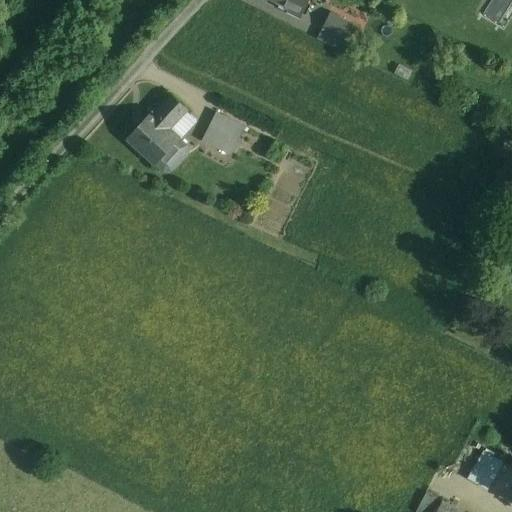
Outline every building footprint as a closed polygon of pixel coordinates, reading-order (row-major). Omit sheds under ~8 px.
[(310,0),(279,0),(291,6),(289,9),(302,16),(310,0)] [(500,21),(511,1),(511,0),(491,0),(484,11),(500,21)] [(359,27),(331,13),(324,27),(352,41),(359,27)] [(352,41),(324,27),(318,38),(347,52),(352,41)] [(174,94),(155,114),(170,128),(188,108),(174,94)] [(246,124),(218,111),(205,140),(233,152),(246,124)] [(155,114),(152,112),(129,137),(157,162),(180,137),(170,128),(155,114)] [(180,137),(157,162),(165,170),(172,169),(188,151),(188,145),(180,137)] [(289,148),(274,139),(265,158),(280,166),(289,148)] [(507,457),(484,447),(474,473),(497,483),(507,457)] [(429,511),(437,496),(427,491),(417,511),(419,511),(429,511)] [(464,511),(444,500),(437,511),(464,511)]
